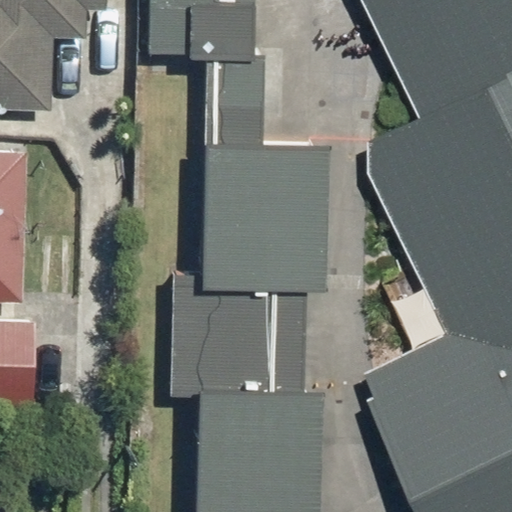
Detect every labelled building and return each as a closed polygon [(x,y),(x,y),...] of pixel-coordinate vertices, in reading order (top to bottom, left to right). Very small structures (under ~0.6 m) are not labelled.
[(0,0),(0,108),(44,111),(48,35),(79,37),(80,9),(99,10),(99,0),(0,0)] [(256,0),(160,0),(159,63),(255,65),(256,0)] [(511,511),(511,0),(346,0),(405,123),(351,148),(443,342),(369,377),(433,511),(511,511)] [(322,82),(178,78),(169,381),(313,385),(322,82)] [(18,148),(0,147),(0,300),(14,301),(18,148)] [(28,318),(0,317),(0,403),(26,404),(28,318)] [(308,511),(312,389),(192,387),(189,511),(308,511)]
